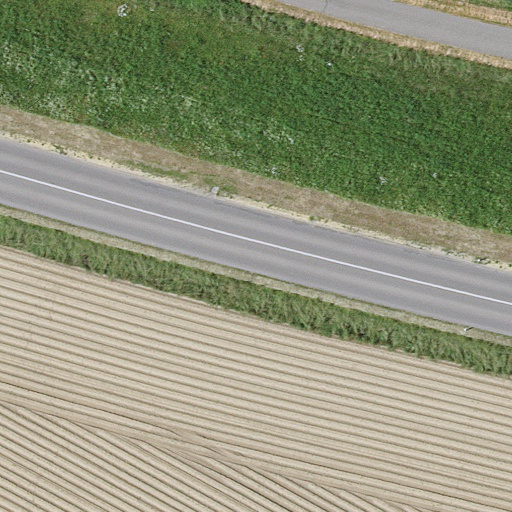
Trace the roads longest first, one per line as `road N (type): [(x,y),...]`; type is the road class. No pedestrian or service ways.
road 1 (secondary): [(0,170),(511,303)]
road 2 (unclassified): [(511,44),(335,0)]
